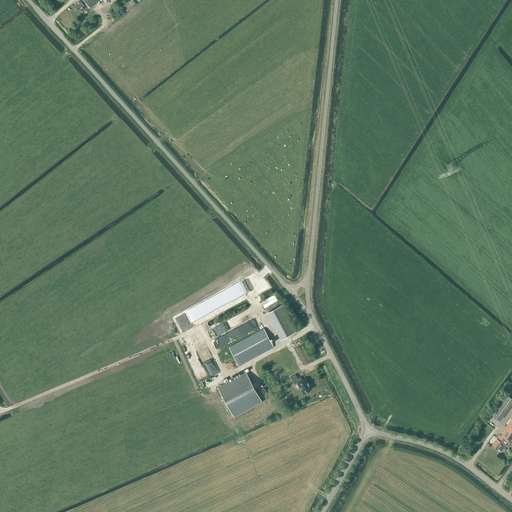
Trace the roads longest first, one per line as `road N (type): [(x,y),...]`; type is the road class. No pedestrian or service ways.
road 1 (unclassified): [(293,291),(25,0)]
road 2 (unclassified): [(309,281),(338,0)]
road 3 (tertiary): [(511,501),(442,452),(369,434)]
road 4 (unclassified): [(369,434),(309,315)]
